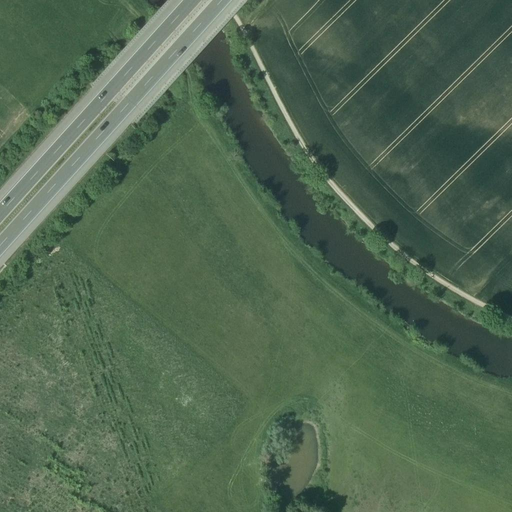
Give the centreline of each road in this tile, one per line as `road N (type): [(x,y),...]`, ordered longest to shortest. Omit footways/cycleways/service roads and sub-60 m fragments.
road 1 (track): [(223,0),(307,152),(348,201),(405,258),(511,321)]
road 2 (motorway): [(0,244),(220,0)]
road 3 (motorway): [(191,0),(0,212)]
